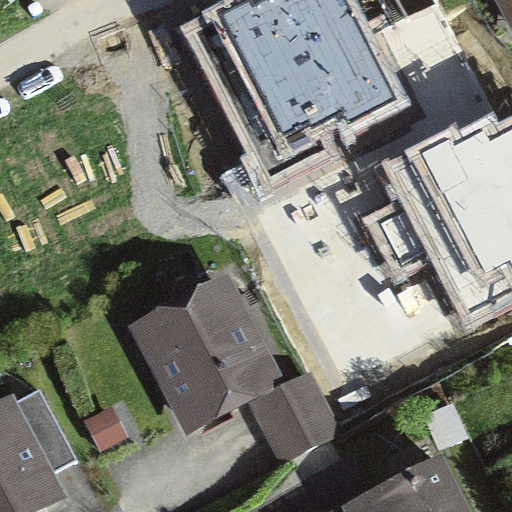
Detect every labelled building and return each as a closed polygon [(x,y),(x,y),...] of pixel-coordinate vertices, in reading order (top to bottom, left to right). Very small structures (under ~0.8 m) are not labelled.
[(511,0),(488,0),(511,46),(511,0)] [(230,297),(127,350),(182,455),(285,402),(230,297)] [(279,480),(343,447),(316,395),(252,428),(279,480)] [(0,511),(64,511),(12,415),(0,421),(0,511)] [(368,511),(463,511),(447,476),(368,511)]
